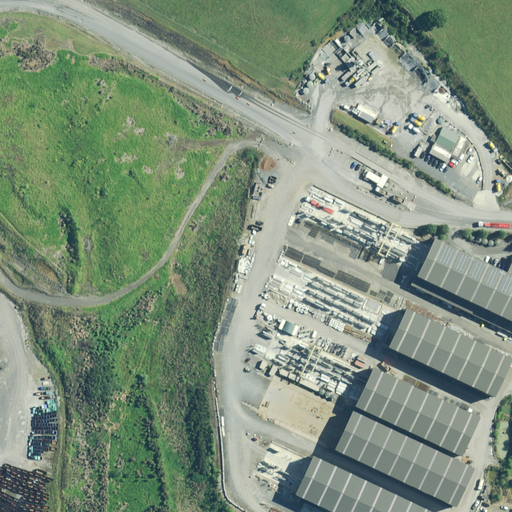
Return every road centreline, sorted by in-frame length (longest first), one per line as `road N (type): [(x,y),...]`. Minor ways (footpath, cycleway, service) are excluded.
road 1 (unknown): [(490,204),(478,137),(413,85),(327,102),(302,171)]
road 2 (unknown): [(457,215),(425,223),(383,216),(302,171)]
road 3 (unknown): [(490,204),(401,155),(398,140),(410,126)]
